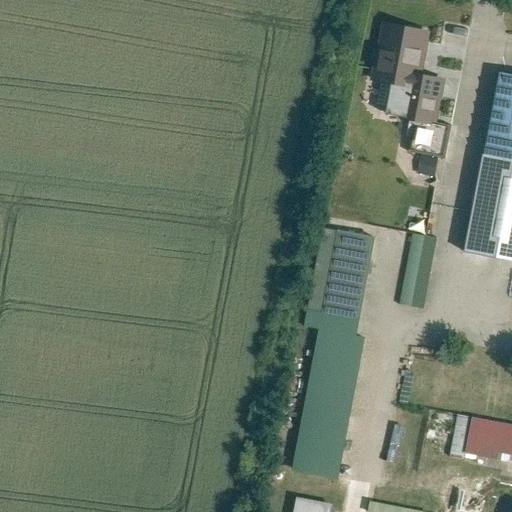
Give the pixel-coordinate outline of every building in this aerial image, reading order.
[(430,32),(380,22),(369,83),(399,89),(393,119),(435,128),(444,80),(421,76),(430,32)] [(511,76),(496,73),(480,156),(511,161),(511,76)] [(511,262),(511,161),(480,156),(462,253),(511,262)] [(374,239),(321,229),(305,312),(358,322),(374,239)] [(422,307),(434,237),(409,233),(397,303),(422,307)] [(363,340),(317,331),(290,472),(336,481),(363,340)] [(511,426),(502,424),(496,454),(511,456),(511,426)] [(289,498),(287,511),(326,511),(327,502),(289,498)] [(363,511),(426,511),(426,509),(364,503),(363,511)]
